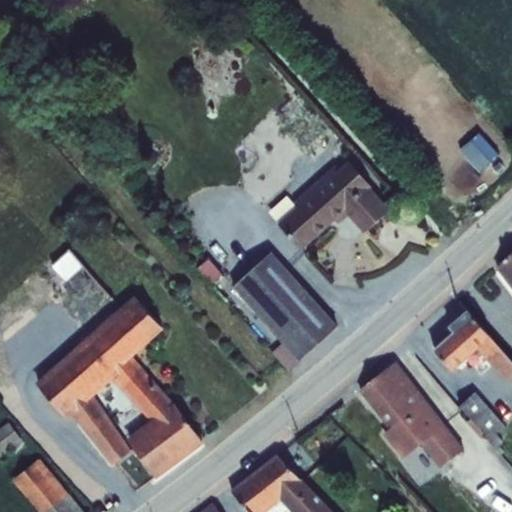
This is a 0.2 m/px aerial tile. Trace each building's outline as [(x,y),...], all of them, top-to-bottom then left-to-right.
[(483,170),(506,153),(488,130),(465,146),(483,170)] [(298,207),(279,225),(302,252),(336,222),(338,225),(348,216),(365,235),(391,212),(372,190),(373,188),(349,162),(340,170),(336,165),(294,203),(298,207)] [(70,250),(52,265),(65,281),(84,265),(70,250)] [(272,253),(233,288),(300,362),(339,328),(272,253)] [(511,254),(495,268),(511,288),(511,254)] [(150,423),(175,404),(133,357),(165,330),(135,297),(37,384),(68,420),(73,416),(113,467),(132,452),(94,397),(113,380),(150,423)] [(455,333),(435,351),(453,373),(467,360),(482,376),(493,367),(506,383),(511,377),(511,360),(468,311),(449,327),(455,333)] [(396,362),(359,391),(389,430),(383,435),(403,459),(421,445),(441,469),(465,450),(396,362)] [(474,393),(460,407),(489,441),(489,442),(502,456),(505,453),(499,447),(503,443),(497,435),(505,427),(474,393)] [(175,404),(150,423),(127,440),(156,479),(205,444),(175,404)] [(10,423),(0,431),(0,459),(24,441),(10,423)] [(278,455),(232,491),(248,511),(333,511),(303,480),(302,481),(278,455)] [(83,511),(41,459),(14,481),(38,511),(83,511)]
